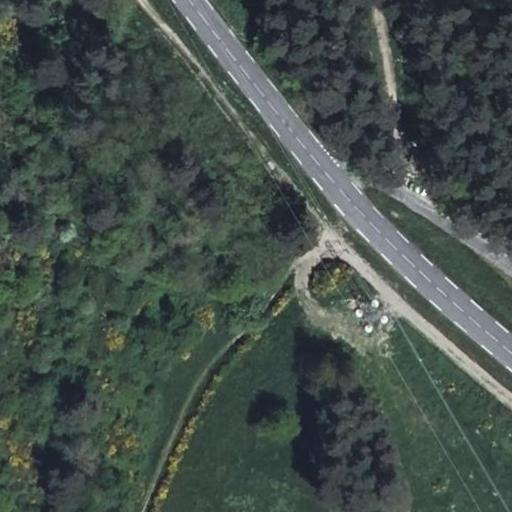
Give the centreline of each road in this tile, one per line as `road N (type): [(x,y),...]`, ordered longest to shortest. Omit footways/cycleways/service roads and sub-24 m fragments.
road 1 (track): [(327,233),(216,364),(154,511)]
road 2 (track): [(327,233),(511,402)]
road 3 (tertiary): [(343,191),(188,0)]
road 4 (tertiary): [(511,353),(343,191)]
road 5 (unclassified): [(511,272),(378,185),(343,191)]
